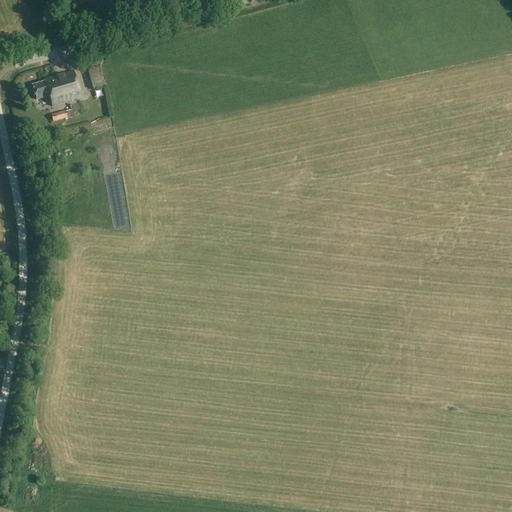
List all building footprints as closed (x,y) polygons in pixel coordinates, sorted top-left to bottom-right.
[(87,72),(93,90),(105,87),(100,68),(87,72)] [(80,98),(73,72),(44,80),(44,83),(31,86),(35,101),(49,97),(51,106),(80,98)] [(22,104),(24,108),(34,105),(32,100),(22,104)] [(51,116),(53,122),(67,118),(66,111),(51,116)] [(35,116),(37,127),(51,125),(50,114),(35,116)] [(52,164),(48,151),(42,153),(45,166),(52,164)]
